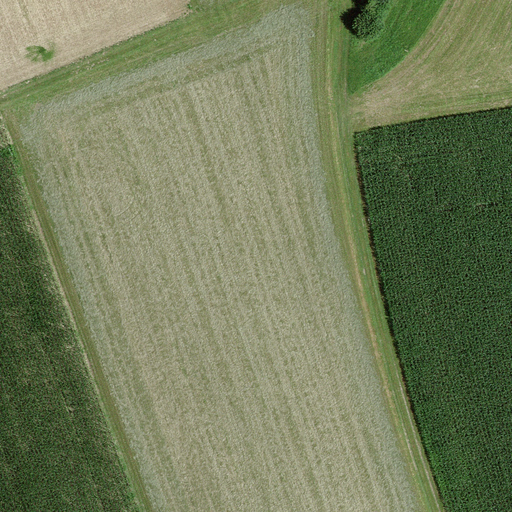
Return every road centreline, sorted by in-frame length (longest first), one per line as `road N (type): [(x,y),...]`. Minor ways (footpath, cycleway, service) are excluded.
road 1 (track): [(440,511),(388,355),(352,193),(348,0)]
road 2 (track): [(257,0),(0,105)]
